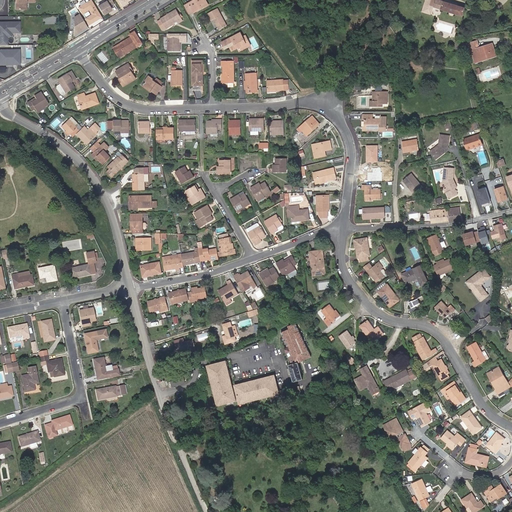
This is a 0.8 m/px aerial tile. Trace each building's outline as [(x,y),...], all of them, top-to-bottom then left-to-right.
[(24,9),(23,4),(26,1),(34,1),(34,0),(15,0),(15,9),(24,9)] [(91,0),(89,0),(78,7),(82,13),(88,9),(92,14),(85,18),(89,24),(96,19),(95,18),(100,15),(91,0)] [(111,0),(105,0),(106,0),(97,5),(103,14),(111,9),(109,5),(113,3),(111,0)] [(189,10),(193,8),(199,5),(200,7),(209,3),(206,0),(188,0),(184,2),(189,10)] [(462,16),(464,8),(437,0),(427,0),(430,1),(430,3),(435,4),(434,6),(434,7),(441,9),(441,10),(462,16)] [(226,24),(218,6),(208,11),(211,17),(213,17),(218,27),(226,24)] [(173,21),(181,17),(176,8),(161,16),(162,19),(157,22),(161,27),(166,24),(167,26),(174,22),(173,21)] [(87,27),(79,14),(74,17),(74,36),(87,27)] [(18,21),(0,20),(0,43),(5,43),(5,36),(5,31),(11,31),(18,31),(18,21)] [(243,39),(246,38),(245,34),(241,36),(239,32),(220,41),(222,45),(228,42),(229,45),(231,49),(238,45),(239,49),(246,46),(243,39)] [(119,51),(121,55),(138,45),(138,43),(142,41),(137,33),(133,36),(132,35),(122,41),(123,43),(115,47),(117,52),(119,51)] [(168,36),(168,49),(180,49),(179,36),(168,36)] [(480,47),(478,40),(471,43),(473,50),(478,48),(480,47)] [(501,51),(498,42),(481,47),(485,60),(490,58),(489,55),(501,51)] [(12,53),(12,48),(0,48),(0,62),(17,63),(17,53),(12,53)] [(201,70),(203,70),(203,59),(192,59),(193,79),(202,79),(201,70)] [(124,79),(122,80),(125,84),(137,76),(133,70),(131,67),(132,66),(130,61),(117,69),(122,76),(124,79)] [(233,61),(225,61),(226,65),(223,65),(223,73),(224,74),(224,81),(233,81),(233,61)] [(173,74),(173,83),(182,83),(182,69),(173,69),(173,74)] [(71,78),(74,76),(70,70),(68,72),(67,71),(60,76),(68,90),(76,85),(72,79),(71,78)] [(246,80),(246,88),(246,91),(256,91),(256,72),(245,72),(246,80)] [(150,87),(153,89),(158,92),(163,84),(162,84),(164,81),(159,77),(156,80),(153,78),(153,77),(149,74),(146,79),(147,80),(146,81),(145,81),(144,84),(145,84),(144,85),(149,88),(150,87)] [(266,89),(274,89),(283,88),(282,79),(265,80),(266,89)] [(39,109),(47,104),(51,102),(44,90),(37,94),(38,96),(39,98),(34,100),(33,99),(30,101),(35,109),(38,107),(39,109)] [(84,103),(84,104),(92,101),(92,102),(100,99),(97,90),(88,93),(86,90),(81,92),(82,95),(81,96),(82,101),(82,103),(84,103)] [(377,104),(387,104),(386,92),(372,92),(372,100),(368,101),(369,106),(377,107),(377,104)] [(73,131),(76,134),(80,130),(83,126),(79,122),(76,119),(71,114),(64,121),(69,126),(69,127),(71,128),(73,131)] [(365,129),(371,129),(379,129),(379,131),(386,131),(386,121),(379,121),(380,119),(372,119),(372,115),(362,115),(362,119),(363,119),(363,121),(365,121),(365,129)] [(123,118),(123,116),(115,116),(115,127),(123,127),(123,128),(132,129),(131,118),(123,118)] [(306,122),(305,120),(299,126),(306,134),(319,124),(313,116),(306,122)] [(249,129),(263,129),(263,117),(249,117),(249,129)] [(189,119),(189,118),(180,118),(180,128),(195,128),(197,128),(196,119),(189,119)] [(211,121),(211,119),(206,119),(206,132),(209,132),(218,132),(218,127),(221,127),(221,118),(216,118),(216,120),(211,121)] [(228,119),(228,133),(240,133),(240,119),(228,119)] [(279,121),(272,121),(269,121),(269,134),(283,134),(283,119),(279,119),(279,121)] [(94,124),(98,128),(99,130),(103,126),(98,120),(94,124)] [(139,132),(151,131),(150,120),(139,120),(139,132)] [(450,121),(444,122),(447,131),(452,129),(450,121)] [(83,126),(80,130),(89,141),(98,134),(96,133),(92,128),(91,127),(87,123),(83,126)] [(166,128),(159,128),(159,137),(175,137),(174,125),(170,125),(166,126),(166,128)] [(429,152),(436,160),(445,153),(447,153),(450,148),(449,147),(450,136),(439,135),(438,145),(429,152)] [(469,149),(481,145),(478,135),(466,139),(469,149)] [(106,160),(113,153),(107,147),(112,143),(108,138),(104,141),(102,139),(101,138),(96,142),(99,145),(97,148),(103,154),(102,156),(106,160)] [(405,153),(420,150),(418,143),(418,141),(418,139),(403,142),(405,153)] [(322,149),(324,149),(331,147),(329,141),(312,145),(314,156),(323,154),(322,149)] [(366,146),(366,167),(377,166),(377,146),(366,146)] [(100,158),(102,156),(103,154),(97,148),(94,150),(100,158)] [(122,154),(122,153),(111,163),(112,164),(109,167),(114,173),(117,170),(116,169),(127,159),(128,160),(131,157),(125,151),(122,154)] [(220,164),(219,164),(216,164),(217,172),(230,172),(229,158),(219,158),(219,162),(220,162),(220,164)] [(277,165),(276,165),(273,165),(273,172),(286,173),(286,159),(276,159),(276,163),(277,163),(277,165)] [(496,162),(498,168),(505,166),(503,159),(496,162)] [(187,167),(188,167),(186,162),(176,168),(183,180),(195,173),(191,167),(189,168),(188,169),(187,167)] [(134,180),(134,186),(145,186),(146,178),(146,170),(151,171),(151,163),(146,163),(137,163),(137,170),(137,180),(134,180)] [(454,179),(455,168),(443,167),(442,181),(447,192),(457,188),(454,179)] [(334,168),(317,172),(320,182),(326,181),(337,178),(335,172),(334,168)] [(411,173),(402,181),(414,194),(422,186),(411,173)] [(258,185),(257,183),(250,187),(257,200),(265,196),(264,194),(270,191),(265,181),(260,184),(258,185)] [(200,188),(199,186),(197,182),(187,187),(191,194),(189,195),(193,201),(206,194),(202,187),(200,188)] [(365,199),(372,199),(381,199),(381,189),(372,188),(372,185),(362,185),(362,189),(365,189),(365,199)] [(505,186),(496,189),(500,203),(510,200),(505,186)] [(488,187),(479,191),(484,204),(493,201),(488,187)] [(238,196),(237,194),(230,198),(237,211),(244,207),(244,206),(250,202),(245,192),(240,195),(238,196)] [(289,192),(281,193),(282,200),(283,204),(291,203),(289,192)] [(153,193),(139,193),(139,195),(132,194),(132,207),(138,207),(138,205),(153,205),(153,199),(153,193)] [(317,211),(328,211),(327,206),(328,206),(328,201),(327,201),(327,195),(316,196),(317,202),(316,202),(316,207),(317,207),(317,211)] [(214,216),(212,211),(210,209),(212,208),(208,201),(195,208),(199,215),(201,215),(205,221),(214,216)] [(298,209),(298,204),(286,205),(287,216),(291,216),(291,219),(298,218),(299,219),(307,218),(306,208),(298,209)] [(378,212),(378,208),(362,208),(361,217),(378,218),(383,218),(383,212),(378,212)] [(448,223),(461,221),(459,211),(459,208),(454,208),(447,210),(448,221),(448,223)] [(150,209),(131,209),(131,217),(134,217),(133,225),(134,228),(142,228),(142,225),(144,225),(144,224),(144,218),(144,212),(145,212),(145,214),(150,214),(150,209)] [(448,221),(447,210),(433,212),(429,213),(430,219),(431,223),(448,221)] [(276,214),(264,221),(271,233),(277,229),(276,228),(282,224),(276,214)] [(498,242),(506,239),(501,224),(493,227),(498,242)] [(260,225),(247,231),(254,244),(261,240),(261,238),(265,236),(260,225)] [(483,244),(493,242),(490,229),(487,230),(486,226),(480,227),(483,244)] [(479,231),(466,234),(469,245),(482,242),(479,231)] [(138,247),(152,246),(152,234),(138,234),(138,247)] [(426,239),(434,257),(443,253),(435,235),(426,239)] [(218,252),(219,257),(234,254),(233,249),(232,243),(230,244),(229,237),(220,238),(222,251),(218,252)] [(358,257),(369,256),(370,255),(367,238),(356,240),(357,248),(358,248),(359,253),(357,253),(358,257)] [(213,260),(219,258),(219,257),(218,252),(217,247),(208,249),(208,247),(200,249),(200,251),(202,260),(210,258),(213,258),(213,260)] [(312,275),(325,273),(322,256),(320,256),(319,250),(309,252),(312,275)] [(185,265),(202,261),(202,260),(200,251),(183,254),(183,257),(185,265)] [(89,264),(70,268),(72,278),(94,273),(92,262),(94,262),(93,259),(97,259),(96,252),(92,253),(92,252),(86,253),(89,264)] [(168,260),(163,261),(165,271),(174,269),(180,267),(185,266),(185,265),(183,257),(171,259),(170,256),(167,256),(168,260)] [(297,273),(293,267),(296,265),(292,257),(288,259),(289,261),(284,264),(283,262),(282,260),(276,265),(282,276),(287,274),(289,277),(297,273)] [(151,273),(154,272),(162,271),(160,259),(141,262),(143,274),(146,273),(151,273)] [(443,262),(436,265),(437,267),(433,268),(436,277),(453,270),(449,260),(443,262)] [(368,272),(372,277),(376,283),(384,277),(380,271),(383,269),(379,263),(375,265),(376,266),(372,269),(369,265),(364,269),(367,273),(368,272)] [(57,280),(56,275),(54,265),(38,268),(40,278),(46,276),(47,281),(57,280)] [(280,278),(274,268),(269,271),(267,272),(266,270),(260,274),(267,287),(274,283),(273,282),(280,278)] [(420,268),(402,276),(405,285),(418,280),(421,288),(427,285),(420,268)] [(241,275),(236,278),(242,287),(247,284),(249,286),(251,285),(252,286),(253,288),(257,286),(248,271),(241,275)] [(29,272),(12,275),(15,288),(34,284),(32,275),(30,275),(29,272)] [(483,272),(470,283),(472,286),(469,289),(481,303),(488,298),(481,289),(481,287),(490,280),(483,272)] [(230,280),(227,281),(229,284),(224,287),(225,288),(219,292),(226,304),(232,301),(230,298),(238,293),(230,280)] [(189,293),(191,303),(195,302),(194,299),(199,298),(208,296),(206,285),(202,286),(202,287),(198,288),(192,289),(192,292),(189,293)] [(188,293),(186,286),(180,288),(176,288),(169,290),(172,301),(189,297),(188,293)] [(377,292),(383,301),(384,300),(389,306),(398,300),(387,286),(377,292)] [(156,293),(154,294),(147,295),(150,306),(158,304),(166,302),(163,291),(160,292),(156,293)] [(384,300),(383,301),(389,309),(399,302),(398,300),(389,306),(384,300)] [(407,303),(409,310),(412,308),(413,310),(416,308),(413,301),(412,301),(407,303)] [(434,311),(440,317),(439,318),(443,322),(451,315),(441,304),(434,311)] [(339,318),(334,312),(329,305),(321,310),(327,318),(323,321),(328,327),(333,324),(332,323),(339,318)] [(93,308),(80,310),(83,326),(90,325),(89,321),(95,320),(93,308)] [(51,320),(41,321),(45,341),(55,340),(51,320)] [(360,326),(371,342),(383,334),(377,327),(374,329),(367,321),(360,326)] [(228,343),(236,341),(234,332),(231,323),(222,325),(225,335),(222,336),(224,344),(228,343)] [(27,324),(8,328),(10,338),(23,335),(24,339),(29,338),(27,324)] [(294,383),(303,380),(298,363),(311,357),(296,325),(294,324),(289,326),(290,329),(282,333),(288,347),(284,349),(286,354),(287,353),(292,365),(289,366),(294,383)] [(105,330),(84,334),(88,353),(98,351),(96,340),(107,337),(105,330)] [(353,341),(351,339),(347,332),(339,337),(347,350),(355,344),(353,341)] [(181,341),(182,346),(181,348),(179,348),(181,355),(200,349),(197,337),(188,339),(187,335),(178,338),(180,342),(181,341)] [(421,339),(415,342),(413,343),(423,361),(438,353),(437,351),(431,354),(423,338),(421,339)] [(485,361),(475,344),(466,348),(476,365),(485,361)] [(11,362),(9,355),(0,356),(2,363),(11,362)] [(103,357),(94,359),(97,379),(119,375),(118,369),(106,371),(103,357)] [(439,363),(436,357),(426,364),(429,369),(433,367),(440,380),(447,376),(449,375),(442,361),(439,363)] [(46,362),(47,365),(48,372),(50,372),(51,377),(64,375),(61,359),(46,362)] [(227,360),(207,365),(218,406),(237,401),(227,360)] [(13,372),(11,363),(4,365),(5,373),(7,372),(7,373),(13,372)] [(35,367),(28,368),(29,374),(22,376),(25,392),(35,390),(34,384),(38,383),(35,367)] [(379,392),(372,380),(371,381),(370,379),(371,377),(366,368),(360,371),(363,377),(354,382),(360,392),(368,387),(372,396),(379,392)] [(493,382),(491,383),(496,391),(495,391),(497,395),(510,388),(507,383),(505,384),(501,378),(503,377),(498,369),(489,374),(493,382)] [(388,393),(411,381),(416,378),(414,373),(408,376),(406,372),(383,384),(388,393)] [(235,384),(240,404),(281,394),(276,375),(235,384)] [(186,376),(171,379),(172,386),(187,383),(186,376)] [(457,390),(454,385),(442,393),(449,403),(452,401),(457,408),(466,402),(462,396),(463,396),(459,389),(457,390)] [(8,387),(3,388),(0,388),(0,398),(13,396),(11,386),(8,387)] [(122,395),(120,386),(115,387),(115,386),(96,390),(98,400),(122,395)] [(418,420),(420,419),(421,421),(419,422),(423,430),(433,425),(428,416),(433,414),(428,404),(409,414),(413,422),(418,420)] [(483,429),(471,413),(462,419),(475,435),(483,429)] [(52,423),(45,425),(48,438),(57,435),(55,430),(72,425),(69,416),(52,421),(52,423)] [(384,428),(391,441),(405,434),(397,421),(384,428)] [(59,434),(75,429),(73,425),(58,430),(59,434)] [(37,431),(18,437),(22,447),(40,441),(37,431)] [(443,440),(449,445),(455,450),(459,445),(462,447),(466,442),(458,435),(456,438),(449,432),(443,440)] [(498,434),(487,447),(496,453),(499,450),(502,446),(501,445),(505,440),(498,434)] [(9,442),(0,443),(0,453),(11,452),(9,442)] [(472,449),(471,449),(468,463),(475,465),(476,464),(485,465),(486,456),(478,454),(478,451),(479,446),(472,445),(472,449)] [(423,467),(427,462),(425,461),(428,458),(427,457),(429,454),(432,451),(426,446),(424,449),(410,464),(414,467),(417,470),(422,465),(423,467)] [(421,504),(427,501),(426,499),(429,497),(420,480),(411,486),(421,504)] [(502,483),(495,488),(489,491),(494,499),(498,496),(502,493),(503,495),(508,492),(502,483)] [(489,491),(495,488),(492,484),(484,489),(491,501),(494,499),(489,491)] [(478,501),(472,493),(463,499),(468,506),(470,505),(475,511),(485,505),(481,499),(478,501)] [(421,504),(425,511),(430,506),(427,501),(421,504)]
